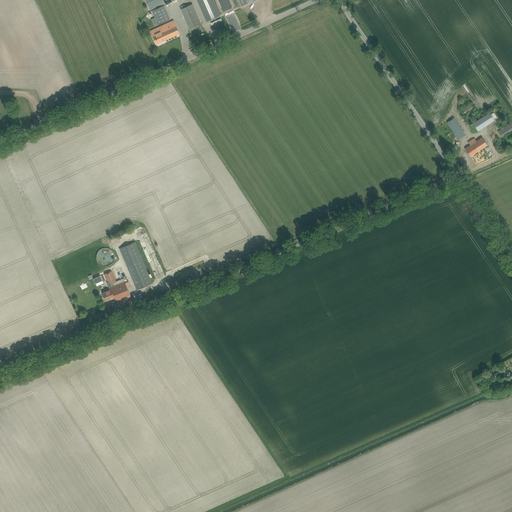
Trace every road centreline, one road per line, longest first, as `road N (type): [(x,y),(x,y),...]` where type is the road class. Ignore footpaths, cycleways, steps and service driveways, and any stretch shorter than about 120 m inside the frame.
road 1 (unclassified): [(0,376),(456,175)]
road 2 (unclassified): [(0,144),(324,0)]
road 3 (unclassified): [(456,175),(338,0)]
